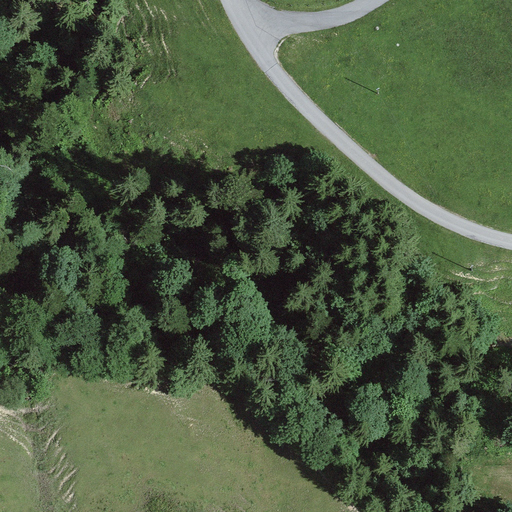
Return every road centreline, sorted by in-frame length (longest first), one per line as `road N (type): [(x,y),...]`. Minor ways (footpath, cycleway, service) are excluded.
road 1 (unclassified): [(229,0),(303,106),(381,177),(436,216),(511,242)]
road 2 (track): [(243,28),(329,18),(375,0)]
